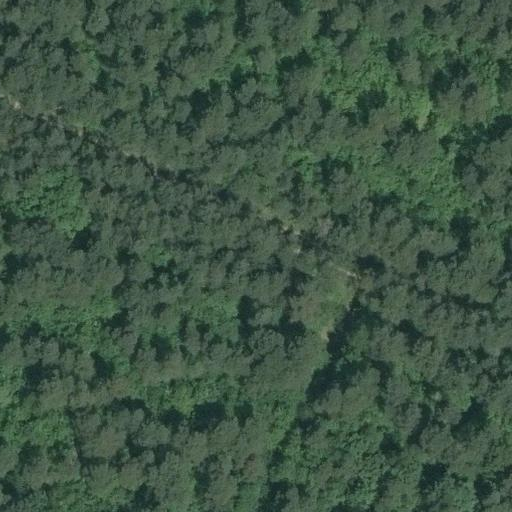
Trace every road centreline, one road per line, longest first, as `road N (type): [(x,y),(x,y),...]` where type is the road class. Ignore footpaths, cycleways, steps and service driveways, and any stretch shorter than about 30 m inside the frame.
road 1 (track): [(511,335),(0,113)]
road 2 (track): [(361,271),(259,511)]
